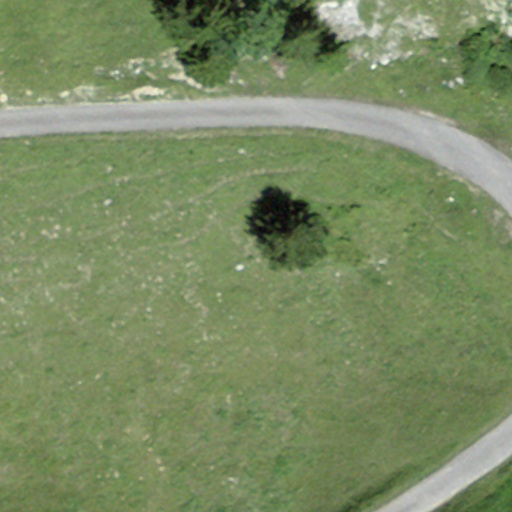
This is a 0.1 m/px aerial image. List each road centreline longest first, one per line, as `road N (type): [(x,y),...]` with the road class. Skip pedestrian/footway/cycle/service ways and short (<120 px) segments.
road 1 (track): [(0,123),(349,117),(409,127),(465,152),(511,188)]
road 2 (track): [(511,435),(407,511)]
